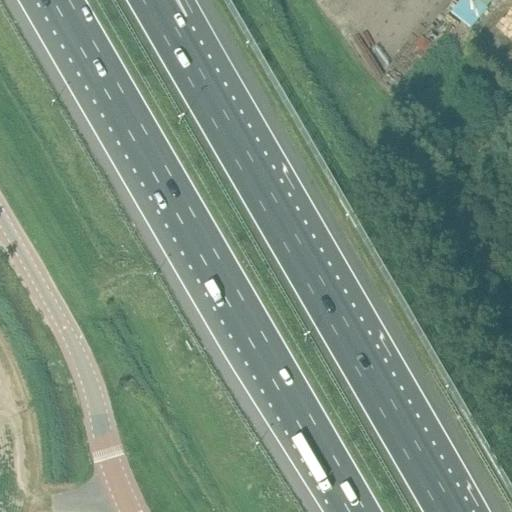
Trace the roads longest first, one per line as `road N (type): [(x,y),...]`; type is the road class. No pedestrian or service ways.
road 1 (motorway): [(51,0),(345,511)]
road 2 (motorway): [(448,511),(168,29)]
road 3 (secondary): [(132,511),(72,338),(0,213)]
